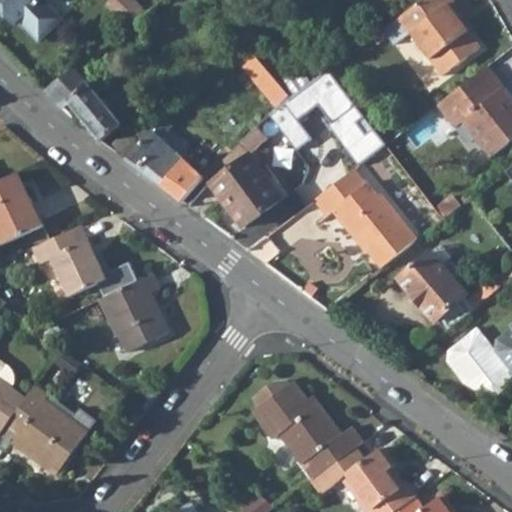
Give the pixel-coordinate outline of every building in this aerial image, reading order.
[(0,0),(4,4),(0,7),(0,13),(12,26),(17,21),(37,43),(61,20),(41,0),(0,0)] [(132,0),(109,0),(103,6),(125,28),(145,12),(132,0)] [(453,0),(423,0),(373,37),(378,45),(389,37),(395,45),(412,33),(443,75),(481,48),(469,32),(460,20),(465,16),(453,0)] [(460,20),(469,32),(474,29),(465,16),(460,20)] [(239,64),(278,109),(291,98),(279,84),(254,54),(239,64)] [(511,96),(489,66),(438,106),(455,128),(463,122),(491,158),(511,142),(511,96)] [(73,67),(42,91),(62,108),(71,104),(102,142),(123,125),(73,67)] [(279,84),(291,98),(313,82),(300,68),(279,84)] [(278,109),(271,116),(298,151),(314,140),(299,120),(319,105),(332,123),(329,125),(360,166),(386,145),(374,130),(368,134),(359,122),(365,117),(329,70),(313,82),(291,98),(278,109)] [(128,131),(109,147),(127,160),(158,125),(149,118),(131,134),(128,131)] [(158,125),(127,160),(183,202),(204,178),(161,137),(172,125),(165,118),(158,125)] [(242,143),(251,154),(269,138),(259,128),(242,143)] [(230,170),(211,185),(243,228),(284,198),(283,196),(271,180),(251,154),(242,143),(223,161),(225,162),(230,170)] [(356,170),(316,201),(328,217),(334,212),(362,244),(364,243),(385,267),(419,240),(383,193),(380,195),(371,182),(368,184),(356,170)] [(14,175),(26,199),(30,197),(19,173),(14,175)] [(0,238),(3,246),(44,226),(30,197),(26,199),(14,175),(0,181),(0,238)] [(271,180),(283,196),(287,193),(275,177),(271,180)] [(437,209),(445,220),(462,207),(453,196),(437,209)] [(73,229),(79,244),(88,240),(90,239),(83,225),(73,229)] [(41,262),(52,257),(71,297),(108,280),(88,240),(79,244),(73,229),(34,247),(41,262)] [(88,240),(108,280),(112,277),(93,237),(90,239),(88,240)] [(431,252),(399,279),(435,322),(437,320),(447,332),(486,301),(478,292),(468,300),(465,297),(468,295),(455,280),(462,273),(450,260),(443,266),(431,252)] [(496,280),(503,288),(511,280),(511,271),(510,269),(496,280)] [(151,293),(160,289),(153,275),(101,299),(118,335),(121,334),(129,352),(170,333),(151,293)] [(496,280),(490,285),(497,293),(503,288),(496,280)] [(304,291),(313,297),(319,289),(310,282),(304,291)] [(478,292),(486,301),(497,293),(490,285),(488,283),(478,292)] [(511,326),(511,330),(499,341),(498,353),(511,371),(511,326)] [(511,383),(511,371),(498,353),(478,328),(449,351),(448,363),(465,385),(486,396),(496,397),(511,383)] [(0,378),(12,387),(13,385),(15,382),(15,378),(14,374),(12,371),(10,368),(0,360),(0,378)] [(0,434),(5,428),(27,398),(12,387),(0,378),(0,434)] [(357,447),(364,442),(353,426),(343,434),(321,403),(315,408),(309,400),(295,381),(291,385),(287,380),(273,382),(280,392),(261,406),(254,411),(274,439),(281,434),(314,479),(357,447)] [(280,392),(273,382),(254,396),(261,406),(280,392)] [(33,391),(89,432),(98,420),(80,408),(75,415),(36,386),(33,391)] [(17,437),(14,442),(58,474),(89,432),(33,391),(27,398),(5,428),(17,437)] [(309,400),(315,408),(321,403),(315,395),(309,400)] [(368,511),(394,511),(415,497),(417,496),(407,483),(405,484),(393,467),(396,464),(383,446),(366,459),(357,447),(314,479),(312,480),(322,493),(343,478),(368,511)] [(243,511),(267,511),(276,506),(260,494),(241,508),(243,511)] [(440,497),(450,511),(456,511),(444,495),(440,497)] [(450,511),(440,497),(423,509),(415,497),(394,511),(450,511)] [(180,508),(182,511),(199,511),(191,500),(180,508)]
